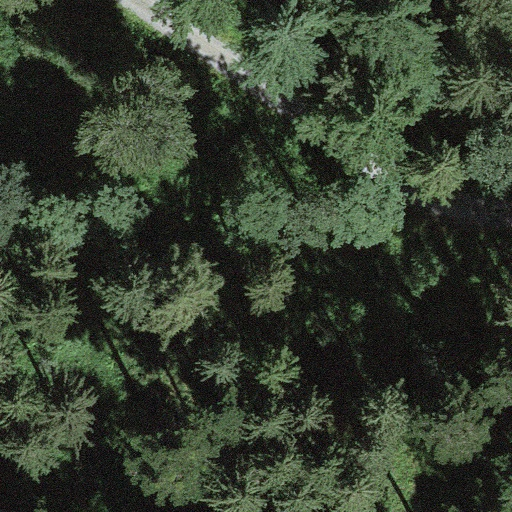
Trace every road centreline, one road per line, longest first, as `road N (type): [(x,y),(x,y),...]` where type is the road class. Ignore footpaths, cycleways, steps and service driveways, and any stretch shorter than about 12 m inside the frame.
road 1 (track): [(462,216),(0,261)]
road 2 (track): [(511,214),(462,216),(136,0)]
